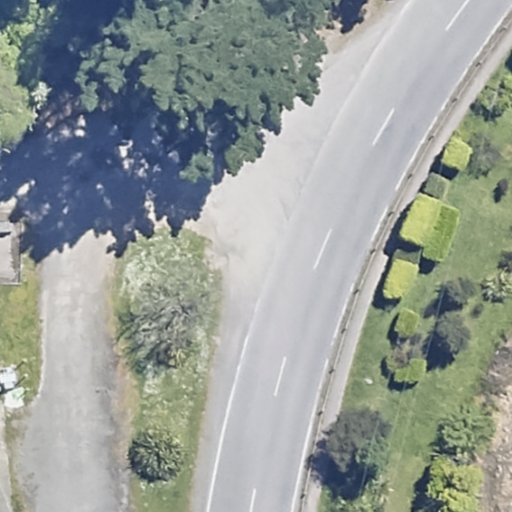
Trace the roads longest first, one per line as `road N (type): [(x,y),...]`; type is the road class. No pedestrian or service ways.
road 1 (tertiary): [(245,511),(263,412),(325,227),(368,137),(466,0)]
road 2 (unknown): [(0,161),(145,151),(244,159),(368,137)]
